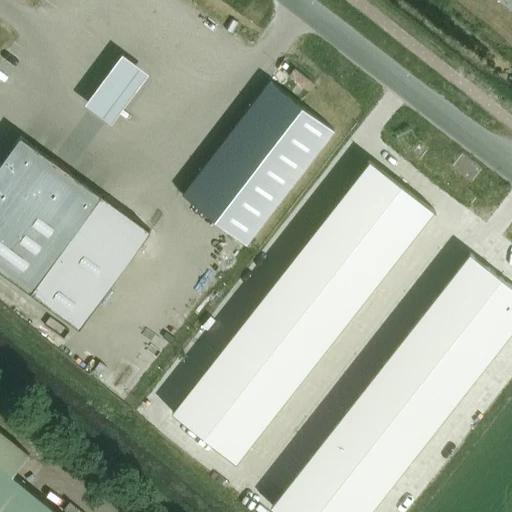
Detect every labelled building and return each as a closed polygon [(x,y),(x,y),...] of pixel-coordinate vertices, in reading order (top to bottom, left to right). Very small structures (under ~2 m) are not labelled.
[(137,50),(99,100),(126,120),(163,69),(137,50)] [(271,80),(183,194),(247,243),(335,129),(271,80)] [(21,135),(0,163),(0,269),(80,328),(152,232),(21,135)] [(237,461),(434,209),(434,210),(435,209),(371,159),(370,159),(371,160),(173,411),(237,461)] [(511,285),(470,252),(273,504),(282,511),(368,511),(511,328),(511,285)] [(0,511),(58,511),(13,475),(30,454),(0,430),(0,511)] [(82,511),(71,502),(63,511),(82,511)]
